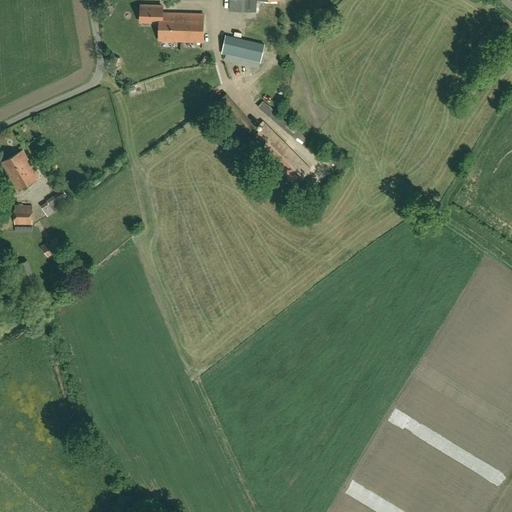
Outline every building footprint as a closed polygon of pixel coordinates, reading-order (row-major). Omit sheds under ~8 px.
[(257,11),(256,0),(274,0),(280,0),(229,0),(229,10),(257,11)] [(141,21),(160,21),(159,40),(203,41),(204,14),(162,13),(162,5),(141,5),(141,21)] [(260,63),(265,44),(226,35),(221,54),(228,55),(227,60),(259,68),(260,63)] [(212,105),(246,143),(251,138),(296,183),(311,168),(266,123),(263,126),(262,127),(258,123),(255,125),(227,93),(212,105)] [(319,147),(316,153),(338,165),(342,159),(319,147)] [(2,161),(18,188),(38,177),(23,150),(2,161)] [(47,216),(70,200),(64,190),(47,200),(48,201),(41,206),(47,216)] [(32,224),(32,205),(15,204),(15,224),(32,224)] [(48,256),(52,254),(58,250),(63,247),(57,236),(41,245),(48,256)] [(28,259),(13,266),(22,287),(37,281),(28,259)]
